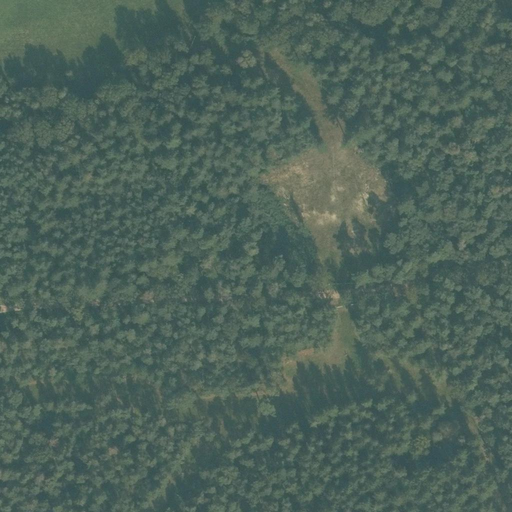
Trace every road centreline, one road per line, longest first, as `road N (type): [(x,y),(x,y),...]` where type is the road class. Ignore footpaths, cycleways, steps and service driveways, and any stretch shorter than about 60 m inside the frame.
road 1 (track): [(237,0),(119,78),(121,104),(39,188),(22,274),(0,292)]
road 2 (track): [(511,264),(432,272),(354,298),(212,299)]
road 3 (track): [(212,299),(181,264),(172,216),(121,104)]
road 4 (track): [(69,511),(0,354)]
road 5 (track): [(136,297),(0,303)]
